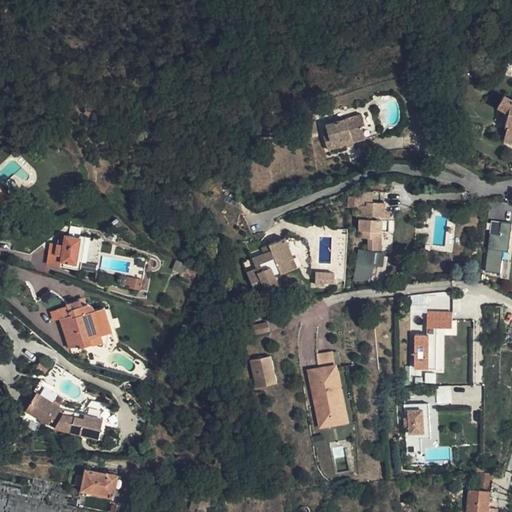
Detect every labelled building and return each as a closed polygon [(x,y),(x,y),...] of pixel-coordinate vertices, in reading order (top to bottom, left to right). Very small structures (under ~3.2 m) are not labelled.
[(503,141),(511,143),(511,99),(504,95),(497,107),(508,113),(504,127),(506,127),(503,141)] [(327,150),(365,138),(361,125),(365,124),(361,113),(325,124),(328,134),(323,136),(327,150)] [(0,217),(15,205),(0,187),(0,217)] [(360,190),(360,196),(360,205),(367,205),(367,202),(372,202),(372,191),(360,190)] [(349,195),(348,207),(360,208),(359,238),(369,238),(368,250),(381,250),(381,231),(382,219),(389,219),(390,210),(384,210),(385,202),(367,202),(367,205),(360,205),(360,196),(349,195)] [(511,223),(502,223),(501,236),(490,235),(488,268),(503,270),(505,249),(510,249),(511,223)] [(67,226),(65,235),(74,236),(75,228),(67,226)] [(74,236),(65,235),(64,240),(58,239),(57,243),(56,254),(62,256),(60,266),(80,270),(82,262),(86,236),(80,235),(80,237),(74,236)] [(266,291),(279,286),(275,276),(292,269),(289,260),(293,258),(285,238),(270,244),(272,250),(263,253),(252,258),(256,268),(247,272),(253,288),(263,284),(266,291)] [(56,254),(57,243),(51,242),(47,264),(60,266),(62,256),(56,254)] [(261,248),(263,253),(272,250),(270,244),(261,248)] [(383,252),(359,253),(356,280),(372,279),(374,265),(381,265),(383,252)] [(129,287),(141,290),(147,262),(134,259),(129,287)] [(185,263),(176,259),(172,268),(181,272),(185,263)] [(82,262),(80,270),(95,273),(97,265),(82,262)] [(334,273),(315,272),(315,284),(334,284),(334,273)] [(67,305),(67,303),(59,296),(50,290),(38,300),(54,310),(57,309),(67,305)] [(447,310),(447,294),(410,295),(411,310),(447,310)] [(67,303),(67,305),(68,309),(81,305),(79,299),(67,303)] [(67,305),(57,309),(60,318),(69,348),(80,344),(81,347),(91,344),(90,338),(100,335),(102,339),(109,337),(107,333),(103,334),(95,309),(93,310),(92,306),(86,303),(81,305),(68,309),(67,305)] [(103,334),(107,333),(111,332),(103,307),(95,309),(103,334)] [(54,310),(51,310),(54,320),(60,318),(57,309),(54,310)] [(452,313),(427,313),(427,328),(452,328),(452,313)] [(253,326),(255,334),(269,331),(267,322),(253,326)] [(100,335),(90,338),(91,344),(92,346),(103,342),(102,339),(100,335)] [(437,336),(415,335),(415,369),(436,370),(437,336)] [(317,405),(321,425),(333,423),(332,417),(344,415),(338,389),(339,388),(332,352),(316,355),(326,403),(317,405)] [(253,360),(259,387),(277,383),(271,356),(253,360)] [(326,403),(319,371),(311,372),(317,405),(326,403)] [(450,404),(452,390),(438,388),(436,402),(450,404)] [(98,437),(103,418),(65,409),(37,392),(26,410),(54,427),(98,437)] [(429,403),(404,405),(406,440),(421,439),(431,439),(429,403)] [(323,435),(314,437),(315,448),(325,446),(323,435)] [(421,439),(406,440),(407,455),(422,454),(421,439)] [(85,470),(81,490),(112,496),(117,475),(107,473),(107,474),(91,471),(91,472),(85,470)] [(479,490),(469,489),(466,511),(489,511),(489,508),(493,474),(480,473),(479,490)] [(203,511),(210,493),(196,489),(188,511),(203,511)]
